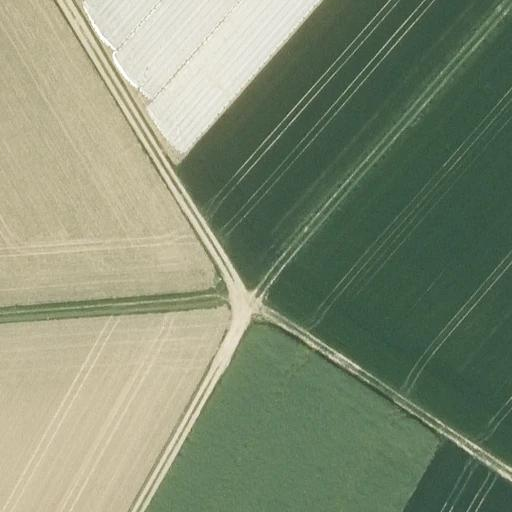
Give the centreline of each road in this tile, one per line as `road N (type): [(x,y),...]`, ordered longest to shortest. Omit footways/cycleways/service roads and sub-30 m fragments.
road 1 (track): [(71,0),(246,307),(0,323)]
road 2 (track): [(511,20),(246,307)]
road 3 (track): [(246,307),(511,481)]
road 4 (track): [(139,511),(246,307)]
